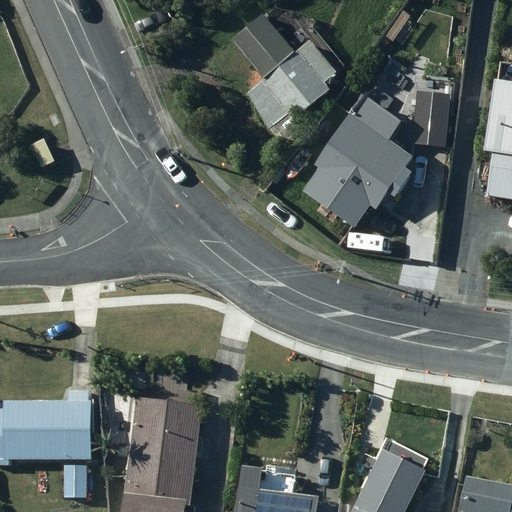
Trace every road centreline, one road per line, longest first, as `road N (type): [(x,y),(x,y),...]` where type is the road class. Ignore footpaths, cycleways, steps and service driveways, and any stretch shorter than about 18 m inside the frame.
road 1 (secondary): [(164,196),(211,242),(329,314),(511,350)]
road 2 (secondary): [(60,0),(135,155),(164,196)]
road 3 (residential): [(0,262),(72,252),(164,196)]
